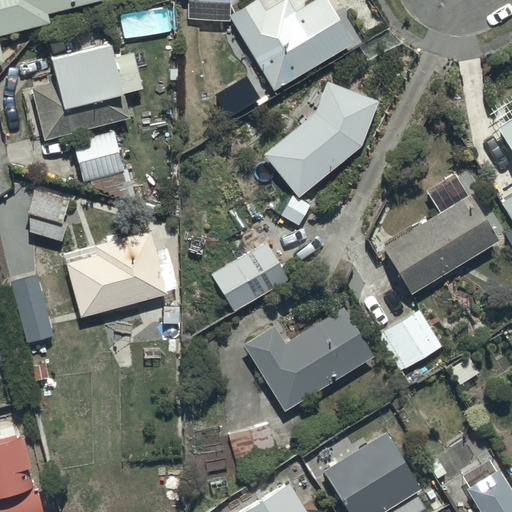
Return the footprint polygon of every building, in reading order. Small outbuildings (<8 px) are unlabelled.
[(0,0),(0,61),(0,62),(0,61),(0,34),(47,24),(45,13),(102,1),(101,0),(0,0)] [(350,43),(323,0),(316,0),(296,13),(287,0),(281,0),(265,10),(258,0),(254,0),(230,15),(276,88),(350,43)] [(104,44),(41,57),(47,81),(28,85),(39,138),(124,119),(118,92),(137,88),(129,52),(106,57),(104,44)] [(311,113),(259,153),(294,195),(356,143),(373,100),(324,81),(311,113)] [(511,97),(487,112),(495,124),(491,126),(511,158),(511,97)] [(111,130),(69,142),(79,180),(121,169),(111,130)] [(379,248),(405,292),(493,238),(453,172),(422,191),(436,213),(379,248)] [(64,195),(29,186),(22,213),(25,214),(26,232),(58,240),(63,222),(57,221),(64,195)] [(511,190),(497,200),(511,225),(511,190)] [(60,254),(77,315),(163,291),(159,279),(172,276),(168,262),(154,266),(144,231),(60,254)] [(260,242),(210,273),(232,310),(283,279),(260,242)] [(33,275),(6,282),(23,342),(50,335),(33,275)] [(270,324),(240,343),(281,409),(369,354),(338,304),(280,340),(270,324)] [(416,308),(376,334),(399,370),(439,344),(416,308)] [(264,420),(226,432),(238,472),(277,460),(264,420)] [(0,511),(39,511),(19,432),(12,434),(9,423),(0,425),(0,511)] [(326,464),(319,468),(345,511),(375,511),(417,487),(383,431),(356,447),(350,436),(320,454),(326,464)] [(457,473),(464,485),(462,486),(477,509),(472,511),(511,511),(511,497),(493,467),(490,468),(483,457),(457,473)] [(303,511),(285,481),(234,511),(303,511)] [(386,511),(428,511),(442,504),(432,490),(417,499),(414,494),(386,511)]
